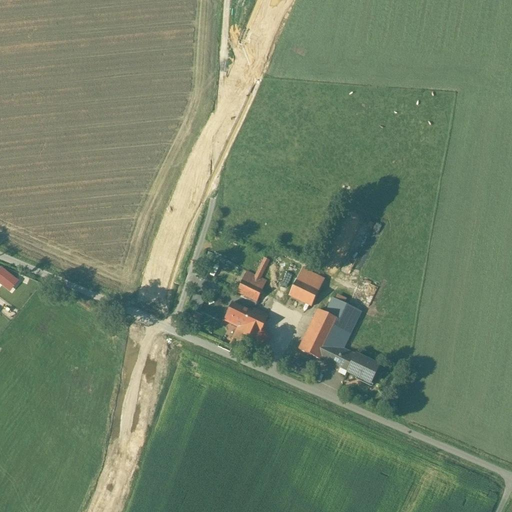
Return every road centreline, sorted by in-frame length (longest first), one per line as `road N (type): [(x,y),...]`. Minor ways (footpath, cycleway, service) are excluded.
road 1 (unclassified): [(149,320),(511,476)]
road 2 (tertiary): [(149,320),(170,242),(278,0)]
road 3 (tertiary): [(103,511),(122,459),(149,320)]
road 4 (unclassified): [(0,254),(149,320)]
